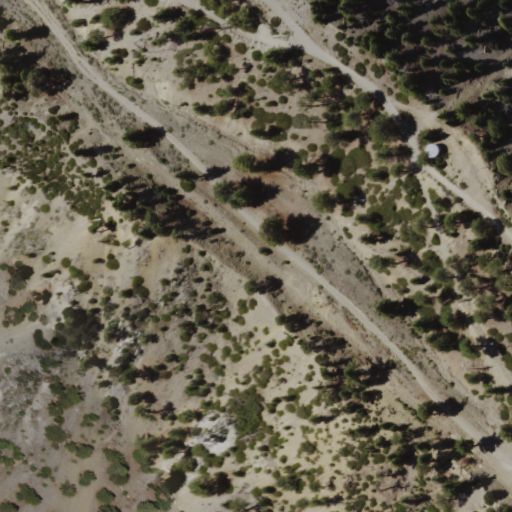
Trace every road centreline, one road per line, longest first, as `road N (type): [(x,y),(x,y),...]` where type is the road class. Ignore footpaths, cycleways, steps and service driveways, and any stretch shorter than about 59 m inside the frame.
road 1 (track): [(315,50),(366,85),(418,167),(511,236)]
road 2 (track): [(511,390),(449,260),(418,167)]
road 3 (track): [(315,50),(265,41),(177,0)]
